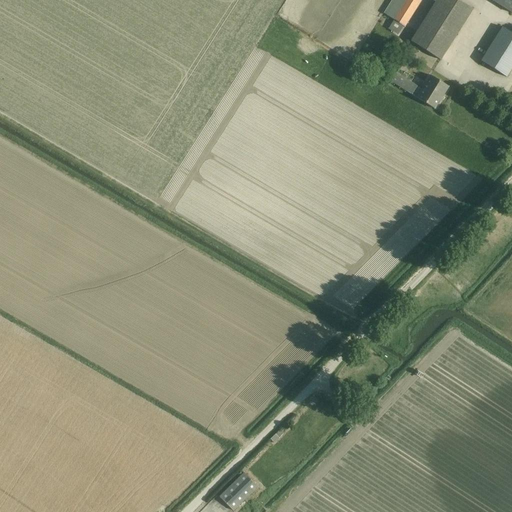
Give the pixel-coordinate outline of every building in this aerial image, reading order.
[(392,0),(384,14),(405,27),(421,0),(392,0)] [(472,10),(463,5),(456,0),(436,0),(410,42),(440,61),(472,10)] [(511,0),(491,0),(511,12),(511,0)] [(481,61),(506,77),(511,68),(511,33),(502,27),(481,61)] [(390,82),(426,104),(435,109),(448,87),(430,76),(421,90),(416,87),(395,74),(390,82)] [(286,437),(295,429),(291,424),(282,433),(286,437)] [(257,487),(251,480),(244,473),(219,497),(233,511),(257,487)]
